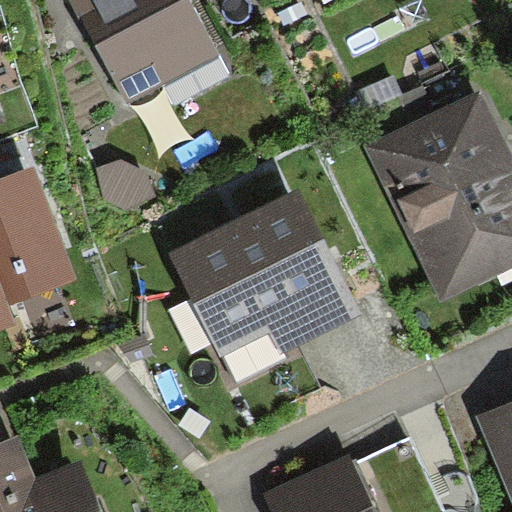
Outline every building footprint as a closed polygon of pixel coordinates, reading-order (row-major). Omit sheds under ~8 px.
[(61,0),(127,114),(222,59),(187,0),(61,0)] [(395,78),(355,96),(364,114),(403,97),(395,78)] [(511,168),(475,94),(362,149),(439,305),(511,269),(511,168)] [(121,164),(99,172),(103,199),(130,212),(155,201),(145,178),(121,164)] [(0,343),(19,335),(12,318),(83,290),(37,176),(0,191),(0,343)] [(303,204),(171,265),(222,365),(269,342),(278,359),(305,353),(361,327),(303,204)] [(511,511),(511,394),(476,410),(511,494),(511,510),(508,511),(511,511)] [(105,511),(81,456),(39,474),(21,432),(0,440),(0,511),(105,511)] [(376,511),(348,453),(268,489),(277,511),(376,511)]
